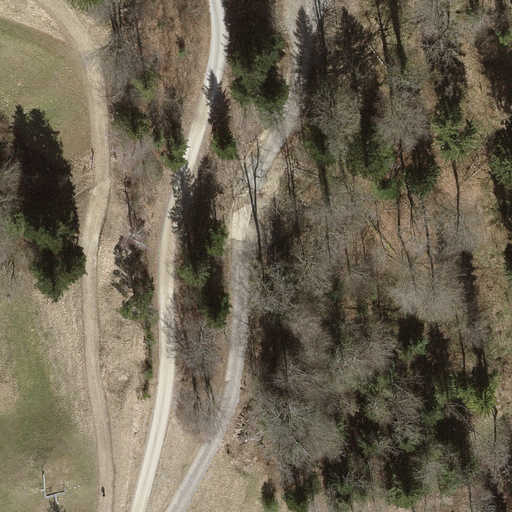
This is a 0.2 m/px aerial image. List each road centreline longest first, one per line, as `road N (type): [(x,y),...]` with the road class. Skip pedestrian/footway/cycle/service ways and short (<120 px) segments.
road 1 (track): [(313,0),(290,115),(246,208),(232,391),(173,511)]
road 2 (track): [(105,511),(106,454),(89,335),(91,242),(105,172),(101,103),(80,35),(49,0)]
road 3 (unclassified): [(137,511),(166,376),(170,233),(217,69),(216,0)]
